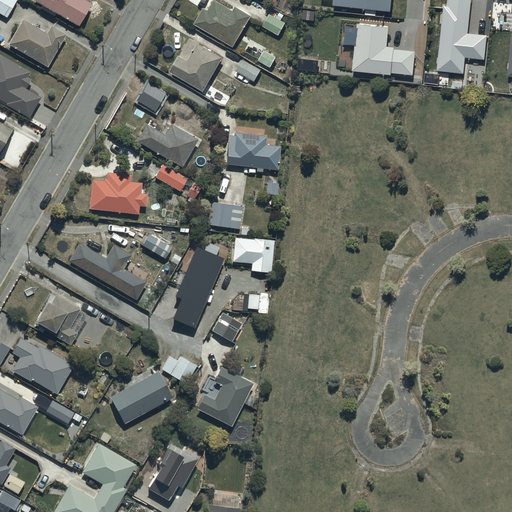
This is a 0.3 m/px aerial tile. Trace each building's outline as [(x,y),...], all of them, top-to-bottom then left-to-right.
[(0,0),(0,12),(6,17),(16,0),(0,0)] [(30,0),(73,25),(75,21),(79,23),(93,1),(91,0),(30,0)] [(205,4),(196,20),(235,44),(253,13),(237,4),(234,8),(220,0),(213,0),(209,7),(205,4)] [(291,0),(273,0),(272,3),(287,9),(291,0)] [(391,10),(391,0),(333,0),(334,4),(391,10)] [(471,0),(449,0),(449,5),(445,5),(438,69),(463,72),(465,57),(483,58),(486,35),(468,33),(471,0)] [(270,12),(263,24),(280,33),(286,21),(270,12)] [(23,17),(8,42),(49,65),(67,32),(52,24),(48,31),(23,17)] [(413,76),(415,50),(387,48),(389,25),(357,22),(352,69),(413,76)] [(180,52),(171,69),(204,89),(224,55),(199,40),(189,57),(180,52)] [(266,48),(260,58),(271,65),(277,54),(266,48)] [(0,95),(7,100),(6,102),(29,116),(41,95),(26,87),(32,77),(28,74),(31,70),(0,52),(0,95)] [(243,57),(237,69),(255,79),(261,67),(243,57)] [(148,82),(137,101),(156,112),(167,93),(148,82)] [(186,101),(177,116),(197,129),(207,113),(186,101)] [(0,149),(12,128),(0,120),(0,149)] [(147,121),(137,138),(183,165),(199,138),(171,122),(165,132),(147,121)] [(230,132),(227,161),(257,165),(256,169),(262,170),(263,166),(278,168),(281,144),(267,142),(267,134),(236,131),(236,133),(230,132)] [(163,162),(155,174),(181,189),(185,183),(190,186),(185,193),(190,196),(188,199),(192,201),(201,184),(163,162)] [(92,178),(89,206),(139,211),(139,203),(146,204),(148,192),(142,191),(143,181),(131,180),(132,172),(108,170),(107,176),(104,176),(103,179),(92,178)] [(279,181),(268,180),(267,191),(278,192),(279,181)] [(243,204),(213,200),(210,223),(240,227),(243,204)] [(149,231),(143,243),(166,257),(173,245),(149,231)] [(235,236),(234,259),(252,260),(252,268),(272,270),(274,237),(255,235),(254,237),(235,236)] [(80,240),(69,259),(137,298),(147,280),(124,266),(132,253),(114,242),(106,255),(80,240)] [(194,328),(223,258),(195,246),(174,296),(181,298),(172,319),(194,328)] [(53,299),(48,296),(37,316),(44,320),(41,326),(71,343),(78,330),(76,329),(85,314),(79,310),(81,307),(56,294),(53,299)] [(242,321),(222,310),(217,318),(216,317),(210,328),(232,340),(242,321)] [(38,346),(21,336),(12,350),(20,355),(13,368),(32,379),(33,378),(57,392),(74,363),(40,343),(38,346)] [(0,340),(0,361),(9,346),(0,340)] [(170,354),(162,368),(186,382),(198,363),(181,353),(178,359),(170,354)] [(204,391),(197,405),(232,424),(254,380),(222,364),(214,378),(223,382),(215,397),(204,391)] [(159,368),(110,394),(125,421),(174,395),(159,368)] [(0,386),(0,419),(23,432),(38,406),(19,394),(17,397),(0,386)] [(82,415),(53,398),(46,410),(67,422),(71,415),(79,420),(82,415)] [(0,440),(0,482),(1,483),(10,468),(5,465),(14,448),(0,440)] [(70,482),(53,511),(54,511),(112,511),(127,487),(123,485),(136,463),(97,440),(81,469),(102,482),(94,496),(70,482)] [(198,459),(169,443),(157,464),(160,466),(148,487),(170,500),(178,485),(182,488),(198,459)] [(11,472),(4,483),(18,492),(25,480),(11,472)] [(2,488),(0,492),(0,499),(15,508),(20,499),(2,488)] [(239,511),(241,505),(239,505),(239,499),(243,499),(243,493),(214,491),(213,502),(210,502),(209,511),(239,511)] [(127,511),(131,507),(123,502),(117,511),(127,511)]
